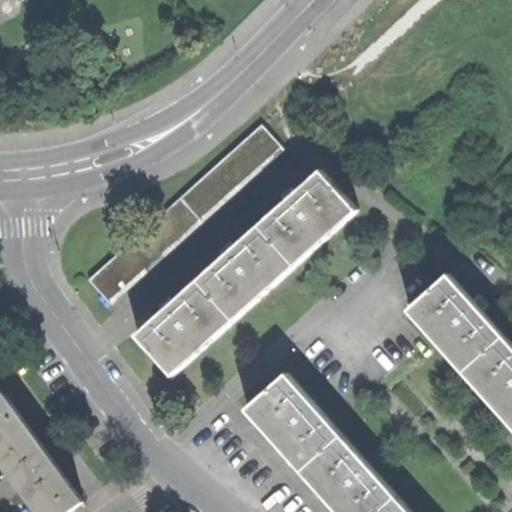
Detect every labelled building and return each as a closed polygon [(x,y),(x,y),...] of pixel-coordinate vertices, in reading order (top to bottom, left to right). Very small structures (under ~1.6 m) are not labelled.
[(35,60),(21,58),(13,69),(18,81),(32,83),(40,72),(35,60)] [(264,125),(91,280),(112,303),(285,149),(264,125)] [(288,203),(263,225),(299,265),(360,210),(348,196),(324,170),(299,193),(296,190),(290,194),(285,199),(288,203)] [(202,280),(238,320),(299,265),(263,225),(238,247),(235,244),(230,249),(224,254),(227,257),(202,280)] [(467,371),(507,335),(485,310),(488,307),(483,302),(478,297),(475,299),(452,274),(439,286),(413,309),(467,371)] [(166,312),(141,335),(177,375),(238,320),(202,280),(177,302),(174,299),(168,304),(163,309),(166,312)] [(511,340),(507,335),(467,371),(511,421),(511,340)] [(309,474),(349,438),(291,373),(251,409),(256,415),(275,437),(309,474)] [(0,386),(0,408),(10,401),(0,386)] [(0,452),(13,470),(43,511),(69,511),(84,501),(10,401),(0,408),(0,452)] [(331,499),(342,511),(382,511),(400,496),(349,438),(309,474),(331,499)] [(414,511),(400,496),(382,511),(414,511)]
